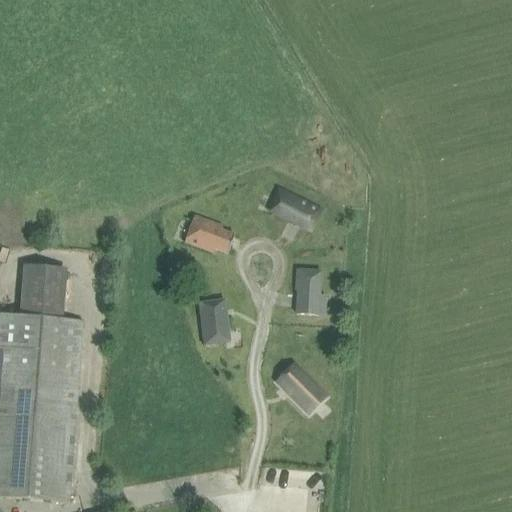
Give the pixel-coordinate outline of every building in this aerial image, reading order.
[(312,234),(324,210),(278,188),(271,202),(273,203),(268,214),(308,233),(309,232),(312,234)] [(195,217),(185,243),(213,253),(215,250),(228,254),(235,236),(222,231),(223,227),(195,217)] [(20,316),(0,315),(0,498),(69,504),(84,321),(64,320),(67,269),(24,266),(20,316)] [(319,317),(322,272),(296,270),(295,291),(297,292),(295,315),(319,317)] [(225,301),(199,304),(204,346),(230,343),(225,301)] [(294,366),(277,382),(310,415),(327,398),(294,366)]
